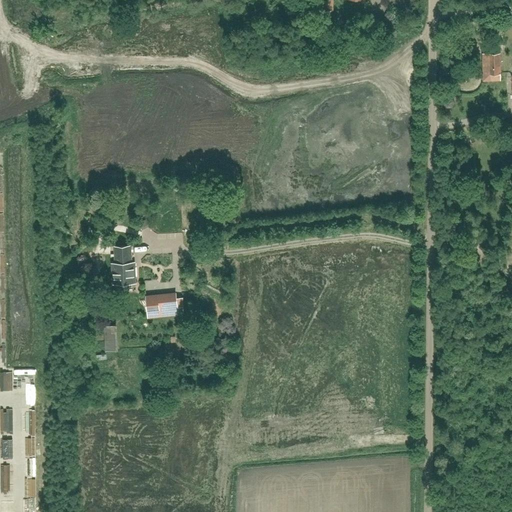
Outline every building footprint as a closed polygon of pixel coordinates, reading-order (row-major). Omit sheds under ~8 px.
[(332,0),(315,0),(315,9),(332,9),(332,0)] [(500,80),(499,51),(481,51),(482,80),(500,80)] [(134,243),(116,244),(117,261),(114,261),(115,282),(140,281),(139,260),(135,260),(134,243)] [(181,290),(149,293),(151,318),(188,314),(187,304),(182,305),(181,290)] [(121,323),(107,324),(109,350),(123,349),(121,323)]
